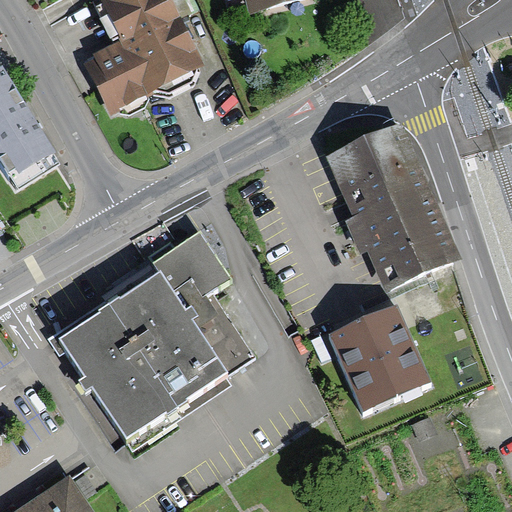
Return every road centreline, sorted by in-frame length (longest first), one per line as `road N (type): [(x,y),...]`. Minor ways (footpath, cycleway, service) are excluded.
road 1 (unclassified): [(405,61),(122,218)]
road 2 (tertiary): [(405,61),(511,362)]
road 3 (residential): [(122,218),(1,0)]
road 4 (unclassified): [(122,218),(0,289)]
